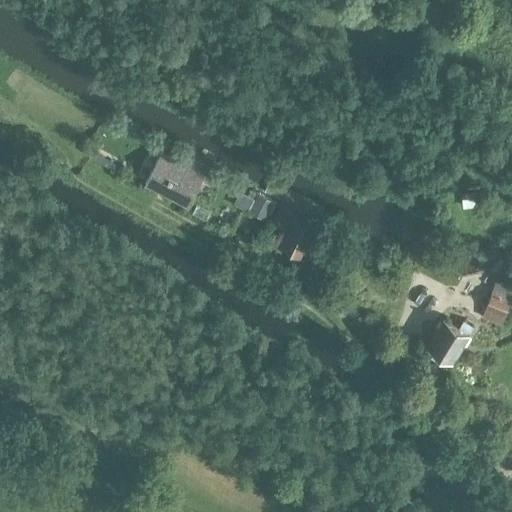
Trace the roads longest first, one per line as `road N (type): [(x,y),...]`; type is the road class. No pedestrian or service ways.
road 1 (track): [(511,476),(422,407),(360,334)]
road 2 (track): [(360,334),(325,292),(206,201)]
